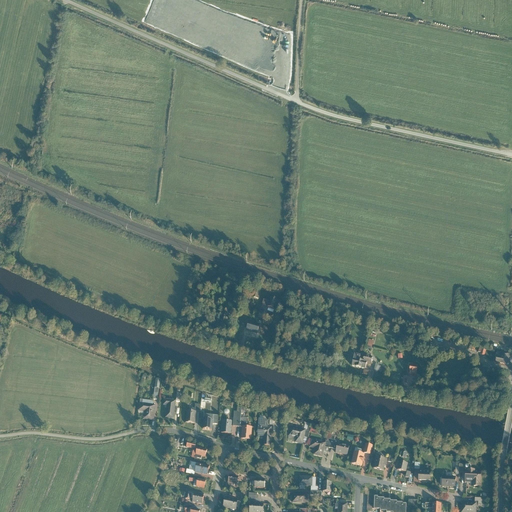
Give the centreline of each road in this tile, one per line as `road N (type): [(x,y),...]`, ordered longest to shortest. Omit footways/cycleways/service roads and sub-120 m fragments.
road 1 (unclassified): [(65,0),(309,107),(511,153)]
road 2 (residential): [(511,380),(425,392),(215,340)]
road 3 (track): [(215,340),(0,254)]
road 4 (unclassified): [(0,435),(87,439),(158,430),(224,448)]
